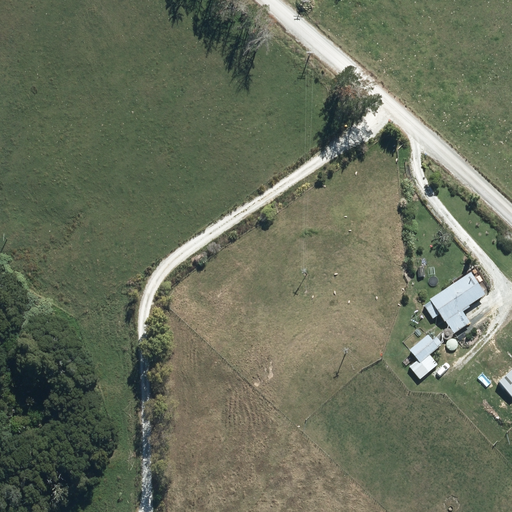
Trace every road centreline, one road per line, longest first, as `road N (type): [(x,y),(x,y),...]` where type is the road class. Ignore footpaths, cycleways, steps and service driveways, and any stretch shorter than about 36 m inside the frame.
road 1 (unknown): [(370,107),(180,245),(152,280),(148,511)]
road 2 (unclassified): [(252,0),(511,229)]
